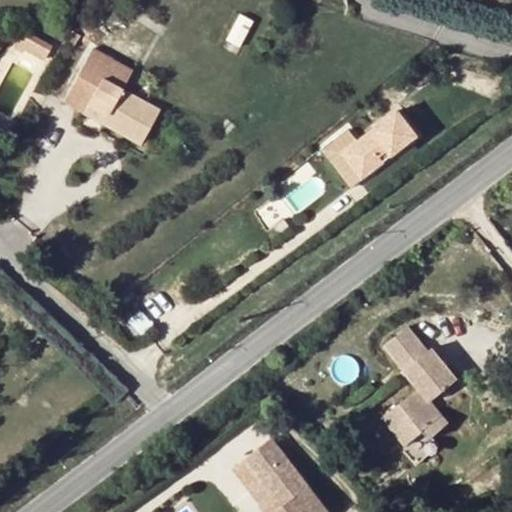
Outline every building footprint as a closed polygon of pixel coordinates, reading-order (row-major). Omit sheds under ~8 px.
[(93,50),(68,94),(107,116),(102,124),(140,145),(160,110),(122,89),(131,71),(93,50)] [(63,103),(102,124),(107,116),(68,94),(63,103)] [(422,135),(401,109),(345,152),(366,177),(387,161),(383,155),(396,145),(401,150),(422,135)] [(387,161),(401,150),(396,145),(383,155),(387,161)] [(415,327),(390,344),(422,389),(432,403),(461,382),(443,357),(439,360),(435,355),(415,327)] [(422,389),(400,404),(411,420),(400,432),(410,446),(425,432),(441,416),(432,403),(422,389)] [(386,414),(400,432),(411,420),(400,404),(386,414)] [(441,416),(425,432),(429,438),(447,425),(441,416)] [(262,426),(235,445),(270,495),(257,504),(246,511),(303,511),(316,503),(262,426)] [(235,445),(223,453),(257,504),(270,495),(235,445)] [(367,459),(356,464),(361,475),(372,469),(367,459)]
